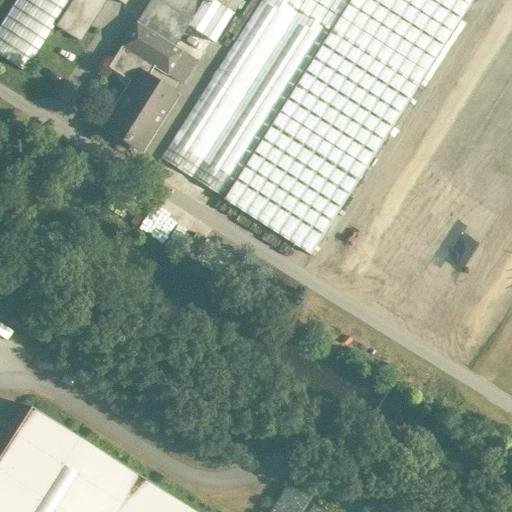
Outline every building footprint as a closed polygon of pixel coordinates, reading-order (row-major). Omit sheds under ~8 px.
[(15,0),(0,24),(0,56),(25,72),(55,26),(80,42),(107,0),(116,0),(124,5),(126,0),(15,0)] [(149,0),(136,22),(174,46),(187,25),(202,0),(149,0)] [(281,0),(261,0),(160,158),(223,197),(329,30),(281,0)] [(233,13),(213,0),(202,0),(187,25),(214,43),(233,13)] [(213,0),(233,13),(241,0),(213,0)] [(281,0),(329,30),(223,197),(222,198),(310,254),(471,0),(281,0)] [(174,46),(136,22),(115,56),(132,66),(125,78),(134,84),(139,76),(169,95),(177,82),(181,84),(197,60),(174,46)] [(134,84),(109,124),(107,123),(106,124),(124,136),(123,137),(129,140),(129,139),(142,147),(173,97),(169,95),(139,76),(134,84)] [(174,226),(164,246),(220,274),(230,254),(174,226)] [(195,511),(30,407),(0,453),(0,511),(195,511)]
